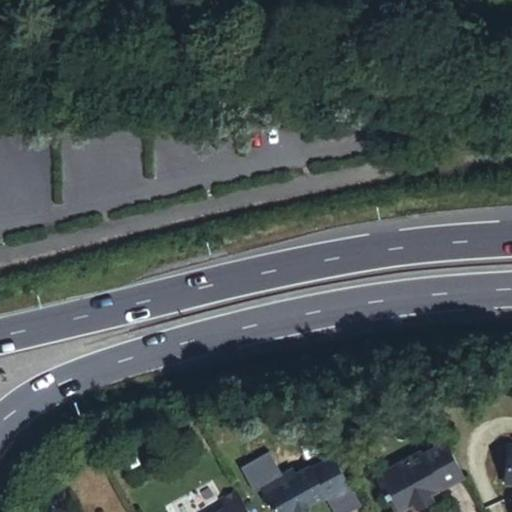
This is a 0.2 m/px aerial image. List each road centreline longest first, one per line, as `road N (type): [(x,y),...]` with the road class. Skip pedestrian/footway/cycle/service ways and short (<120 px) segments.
road 1 (trunk): [(0,424),(13,407),(66,377),(217,331),(511,289)]
road 2 (trunk): [(511,235),(321,257),(0,332)]
